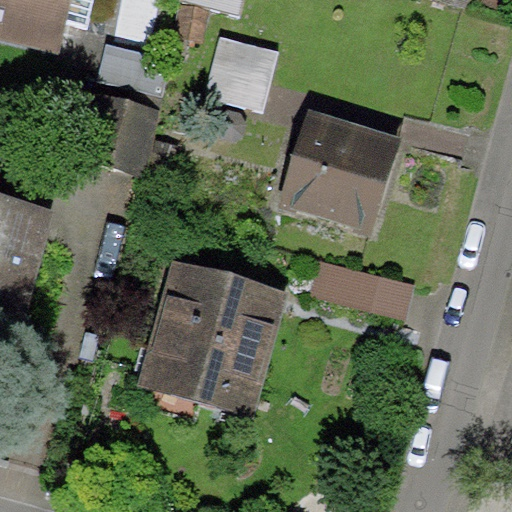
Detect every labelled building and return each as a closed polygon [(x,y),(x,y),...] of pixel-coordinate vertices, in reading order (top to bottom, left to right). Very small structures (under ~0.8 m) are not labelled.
[(69,0),(0,0),(0,19),(61,35),(69,0)] [(238,0),(179,0),(179,3),(235,15),(238,0)] [(279,50),(225,38),(211,102),(265,114),(279,50)] [(158,111),(96,99),(84,163),(146,175),(158,111)] [(405,151),(310,121),(282,208),(377,238),(405,151)] [(35,224),(0,214),(0,334),(3,335),(35,224)] [(280,289),(179,264),(151,377),(252,402),(280,289)] [(206,511),(218,465),(127,443),(116,491),(201,511),(206,511)]
